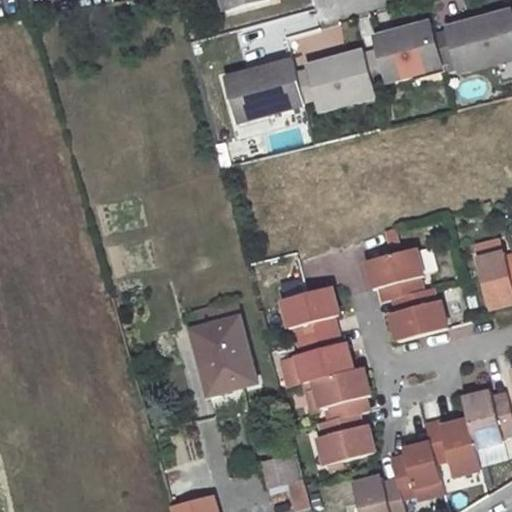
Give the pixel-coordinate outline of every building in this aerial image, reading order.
[(222,0),(226,11),(263,0),(222,0)] [(511,16),(447,33),(456,65),(459,75),(511,62),(511,16)] [(432,26),(378,40),(381,50),(389,80),(390,84),(445,70),(444,67),(436,37),(432,26)] [(447,33),(436,37),(444,67),(456,65),(447,33)] [(381,50),(366,54),(374,84),(389,80),(381,50)] [(366,54),(308,71),(317,104),(320,113),(378,99),(374,84),(366,54)] [(294,63),(226,81),(238,125),(306,109),(305,107),(297,74),(294,63)] [(308,71),(297,74),(305,107),(317,104),(308,71)] [(423,294),(419,282),(424,281),(416,253),(391,259),(391,258),(366,265),(374,292),(380,291),(386,290),(390,303),(393,303),(399,301),(423,294)] [(505,256),(477,262),(491,312),(511,306),(511,259),(506,261),(505,256)] [(386,290),(380,291),(384,304),(390,303),(386,290)] [(332,291),(308,295),(309,297),(282,303),(290,333),(295,332),(298,344),(332,335),(329,322),(335,321),(340,319),(332,291)] [(397,316),(391,318),(399,345),(448,331),(441,305),(436,306),(432,292),(423,294),(399,301),(403,315),(397,316)] [(399,301),(393,303),(397,316),(403,315),(399,301)] [(241,318),(192,331),(209,396),(258,384),(241,318)] [(335,321),(329,322),(332,335),(338,333),(335,321)] [(338,333),(332,335),(335,348),(341,347),(338,333)] [(301,356),(296,358),(304,386),(313,383),(355,373),(347,345),(341,347),(335,348),(332,335),(298,344),(301,356)] [(355,373),(313,383),(321,413),(326,412),(328,422),(351,416),(359,415),(361,414),(358,402),(366,400),(372,398),(364,370),(355,373)] [(491,394),(464,401),(469,421),(477,452),(504,445),(502,440),(511,437),(511,416),(508,402),(494,406),(492,400),(491,394)] [(506,396),(492,400),(494,406),(508,402),(506,396)] [(366,400),(358,402),(361,414),(369,412),(366,400)] [(359,415),(351,416),(356,432),(363,429),(359,415)] [(328,422),(319,425),(323,441),(319,442),(326,469),(377,456),(368,428),(363,429),(356,432),(351,416),(328,422)] [(453,420),(441,424),(442,430),(455,425),(453,420)] [(441,424),(427,429),(431,445),(437,466),(451,462),(456,480),(483,473),(477,452),(469,421),(455,425),(442,430),(441,424)] [(407,465),(394,469),(396,476),(397,482),(399,488),(402,501),(416,497),(418,503),(445,496),(437,466),(431,445),(405,452),(405,458),(407,465)] [(405,458),(392,462),(394,469),(407,465),(405,458)] [(386,492),(384,485),(397,482),(396,476),(354,487),(360,511),(405,511),(402,501),(399,488),(386,492)] [(303,479),(289,482),(295,511),(298,511),(311,508),(303,479)] [(397,482),(384,485),(386,492),(399,488),(397,482)] [(217,511),(213,497),(172,508),(173,511),(217,511)]
